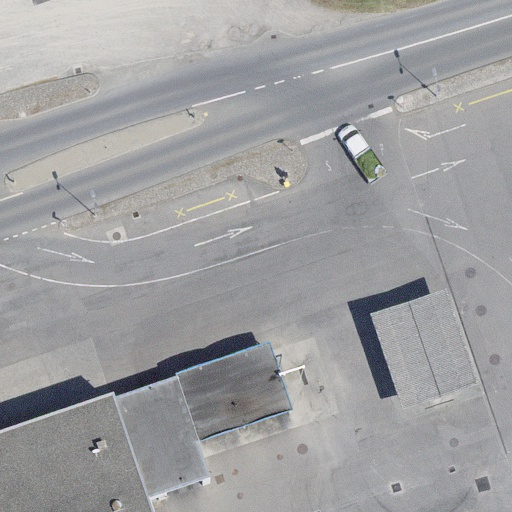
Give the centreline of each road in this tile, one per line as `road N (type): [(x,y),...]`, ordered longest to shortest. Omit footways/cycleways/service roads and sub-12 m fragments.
road 1 (secondary): [(0,217),(132,170),(294,81)]
road 2 (secondary): [(294,81),(116,109),(0,146)]
road 3 (secondary): [(294,81),(511,12)]
